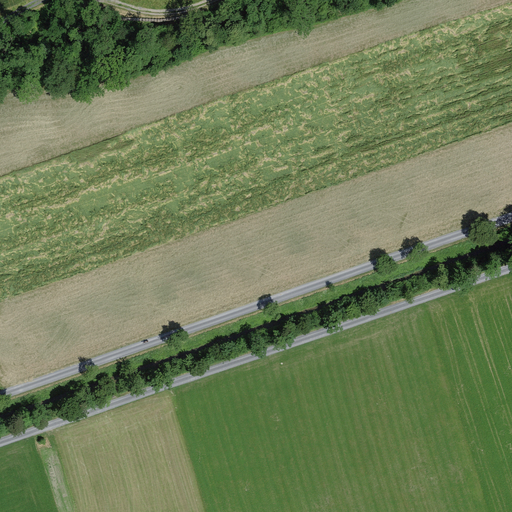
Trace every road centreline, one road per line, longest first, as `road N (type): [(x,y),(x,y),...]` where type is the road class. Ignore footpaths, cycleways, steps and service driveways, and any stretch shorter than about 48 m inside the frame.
road 1 (track): [(511,267),(0,447)]
road 2 (track): [(511,217),(0,393)]
